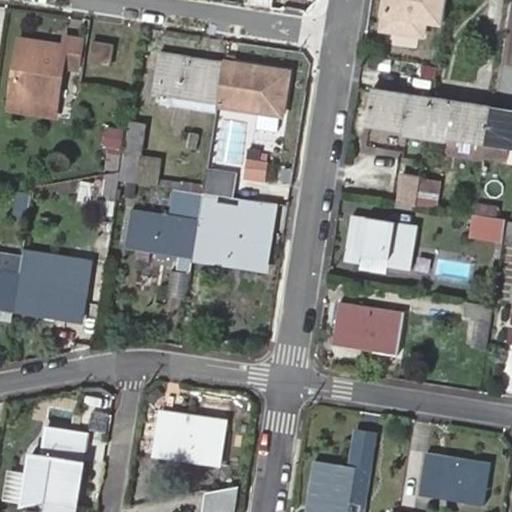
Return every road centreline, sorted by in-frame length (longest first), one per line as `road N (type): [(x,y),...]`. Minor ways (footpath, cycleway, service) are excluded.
road 1 (residential): [(341,37),(289,378)]
road 2 (residential): [(341,37),(98,0)]
road 3 (residential): [(511,417),(289,378)]
road 4 (residential): [(138,358),(114,511)]
road 5 (residential): [(138,358),(289,378)]
road 6 (residential): [(0,382),(138,358)]
road 7 (residential): [(289,378),(268,511)]
